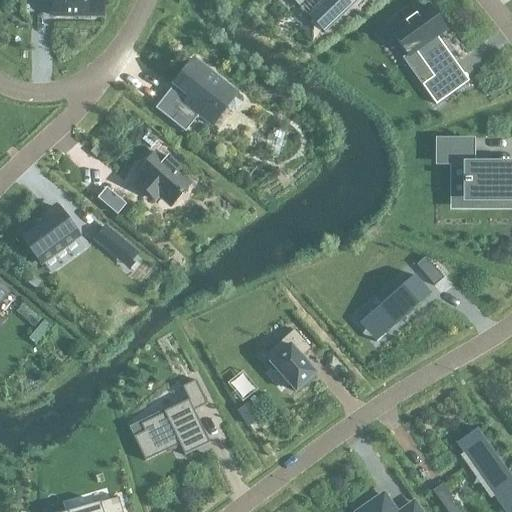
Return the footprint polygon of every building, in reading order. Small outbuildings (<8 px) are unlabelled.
[(52,0),(53,17),(103,17),(102,0),(52,0)] [(322,0),(307,15),(307,16),(308,15),(325,32),(324,33),(358,0),(322,0)] [(445,30),(428,7),(392,33),(408,56),(415,52),(432,76),(440,69),(443,73),(456,64),(439,41),(437,43),(433,38),(445,30)] [(171,121),(185,132),(199,115),(211,125),(224,109),(219,105),(231,90),(194,60),(174,85),(190,98),(171,121)] [(434,77),(422,86),(436,105),(448,96),(434,77)] [(439,143),(439,162),(468,162),(468,143),(439,143)] [(142,181),(137,185),(154,200),(159,196),(171,207),(191,184),(178,173),(181,169),(168,158),(165,161),(155,153),(136,175),(142,181)] [(511,206),(511,173),(495,173),(495,167),(485,166),(467,166),(467,180),(465,180),(465,184),(467,184),(467,199),(487,199),(487,206),(511,206)] [(106,191),(97,201),(117,218),(126,207),(106,191)] [(56,208),(57,207),(56,208),(55,207),(56,208),(20,234),(20,233),(19,233),(20,234),(19,235),(20,234),(41,263),(41,264),(42,263),(42,264),(43,264),(42,263),(77,237),(78,238),(77,237),(78,236),(77,237),(56,208)] [(108,225),(96,240),(116,257),(128,242),(108,225)] [(425,258),(416,265),(434,287),(444,279),(425,258)] [(414,276),(369,315),(386,334),(431,295),(414,276)] [(0,283),(0,326),(2,324),(0,322),(0,305),(11,292),(0,283)] [(294,330),(264,356),(296,392),(315,375),(301,358),(311,349),(294,330)] [(33,353),(45,344),(38,335),(26,344),(33,353)] [(188,400),(163,412),(164,414),(140,425),(144,432),(133,437),(145,462),(179,445),(184,456),(210,444),(194,411),(207,405),(196,381),(182,387),(188,400)] [(248,404),(238,410),(248,426),(257,420),(248,404)] [(471,460),(508,511),(511,511),(511,475),(509,471),(506,473),(497,460),(500,458),(480,430),(460,444),(469,456),(470,456),(472,459),(471,460)] [(419,511),(418,510),(415,511),(394,511),(383,496),(360,511),(419,511)] [(122,511),(118,498),(70,511),(122,511)]
